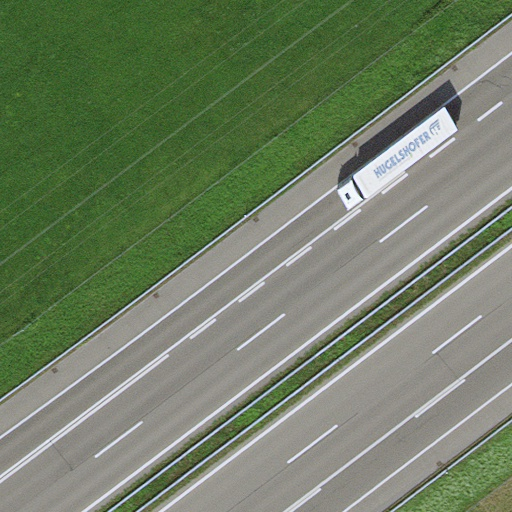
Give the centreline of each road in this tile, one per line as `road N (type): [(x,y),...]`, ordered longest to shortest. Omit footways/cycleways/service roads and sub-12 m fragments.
road 1 (motorway): [(224,511),(511,293)]
road 2 (motorway): [(511,144),(224,362)]
road 3 (motorway): [(224,362),(0,493)]
road 4 (motorway): [(224,362),(26,511)]
